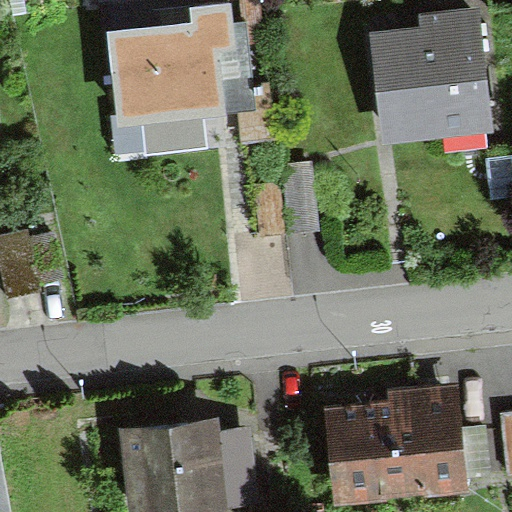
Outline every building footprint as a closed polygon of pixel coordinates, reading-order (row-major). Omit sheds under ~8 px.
[(113,0),(123,102),(144,100),(148,141),(208,135),(204,96),(222,95),(227,94),(221,33),(237,32),(236,14),(234,0),(113,0)] [(262,0),(240,0),(242,13),(244,36),(250,36),(266,34),(262,0)] [(371,17),(384,129),(496,117),(482,0),(432,0),(420,1),(421,11),(371,17)] [(242,13),(236,14),(237,32),(221,33),(227,94),(222,95),(223,105),(239,103),(238,93),(247,76),(254,76),(250,36),(244,36),(242,13)] [(276,132),(270,74),(254,76),(247,76),(238,93),(239,103),(242,135),(276,132)] [(511,147),(486,150),(490,195),(511,193),(511,147)] [(282,158),(289,227),(321,224),(314,155),(282,158)] [(280,176),(254,179),(260,230),(286,227),(280,176)] [(30,230),(28,220),(0,226),(0,258),(7,291),(42,283),(40,276),(30,230)] [(55,224),(30,230),(40,276),(66,270),(55,224)] [(325,394),(335,492),(471,479),(470,471),(465,419),(460,372),(389,379),(390,387),(325,394)] [(120,413),(130,511),(131,511),(263,497),(253,413),(220,416),(219,402),(120,413)] [(511,403),(501,405),(507,466),(511,466),(511,403)] [(488,417),(465,419),(470,471),(492,469),(488,417)]
